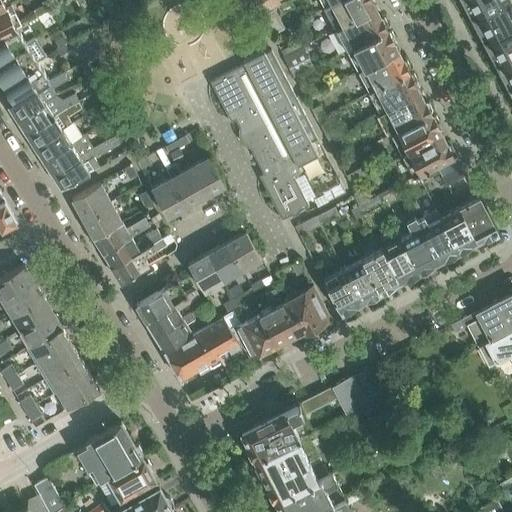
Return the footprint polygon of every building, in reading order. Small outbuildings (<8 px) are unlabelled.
[(43,4),(34,9),(37,15),(53,8),(49,0),(43,0),(42,1),(43,4)] [(279,3),(277,0),(254,0),(261,12),(279,3)] [(291,0),(285,0),(279,3),(282,8),(293,3),(291,0)] [(337,0),(324,7),(335,28),(376,7),(372,0),(337,0)] [(471,13),(469,14),(470,16),(499,0),(461,0),(466,9),(469,7),(471,13)] [(511,0),(499,0),(470,16),(478,32),(481,31),(485,38),(511,23),(511,0)] [(0,34),(16,26),(21,24),(10,1),(0,6),(0,34)] [(113,2),(106,5),(111,15),(120,10),(117,4),(113,2)] [(273,7),(261,13),(272,34),(284,28),(273,7)] [(387,28),(386,25),(387,22),(384,17),(382,16),(381,17),(376,7),(335,28),(346,49),(387,28)] [(489,46),(486,48),(495,64),(511,54),(511,23),(485,38),(489,46)] [(0,58),(26,42),(16,26),(0,34),(0,58)] [(387,28),(346,49),(357,70),(398,49),(393,39),(393,38),(394,36),(391,31),(389,30),(388,30),(387,28)] [(59,30),(52,35),(59,47),(65,43),(67,42),(59,30)] [(86,34),(72,41),(76,47),(90,39),(86,34)] [(26,42),(0,58),(0,77),(3,82),(37,61),(46,55),(34,37),(26,42)] [(90,39),(76,47),(79,53),(94,45),(90,39)] [(59,47),(56,49),(60,56),(69,50),(65,43),(59,47)] [(94,45),(79,53),(84,60),(87,58),(94,53),(94,46),(94,45)] [(301,46),(283,55),(294,76),(312,67),(301,46)] [(250,147),(263,172),(259,174),(282,218),(290,214),(292,214),(293,214),(295,214),(296,214),(297,213),(298,212),(299,211),(299,210),(300,209),(309,204),(289,166),(296,162),(297,164),(317,153),(311,141),(317,137),(271,49),(265,52),(264,50),(243,60),(244,63),(210,80),(231,120),(235,118),(239,126),(238,128),(238,129),(238,132),(238,133),(239,134),(239,136),(239,138),(240,139),(241,140),(242,142),(244,144),(246,145),(248,146),(250,147)] [(398,49),(357,70),(369,91),(409,70),(408,68),(409,67),(409,64),(407,59),(404,58),(403,59),(398,49)] [(502,70),(499,71),(507,87),(511,84),(511,54),(495,64),(496,66),(499,65),(502,70)] [(37,61),(3,82),(14,100),(14,99),(15,100),(49,79),(37,61)] [(409,70),(369,91),(380,113),(420,91),(415,81),(416,81),(416,78),(414,73),(411,72),(410,72),(409,70)] [(56,93),(53,87),(68,79),(64,72),(49,79),(15,100),(8,104),(17,119),(45,101),(56,93)] [(45,101),(17,119),(26,132),(63,109),(78,100),(79,100),(75,90),(59,99),(56,93),(45,101)] [(431,109),(432,107),(429,102),(426,101),(425,101),(420,91),(380,113),(391,134),(432,113),(430,110),(431,109)] [(63,109),(26,132),(35,146),(62,128),(71,122),(68,117),(82,107),(78,100),(63,109)] [(111,100),(101,105),(109,119),(111,118),(120,113),(111,100)] [(120,113),(111,118),(117,128),(126,123),(120,113)] [(432,113),(391,134),(402,155),(443,133),(437,123),(438,123),(439,120),(436,115),(433,114),(433,115),(432,113)] [(62,128),(35,146),(43,159),(80,136),(71,122),(62,128)] [(52,173),(94,146),(85,133),(80,136),(43,159),(52,173)] [(94,146),(52,173),(61,187),(65,184),(90,171),(99,165),(95,157),(112,147),(122,141),(117,133),(107,139),(107,138),(94,146)] [(186,133),(176,139),(179,146),(190,140),(186,133)] [(443,133),(402,155),(413,176),(419,173),(436,164),(456,153),(451,144),(448,143),(443,133)] [(176,139),(165,145),(169,152),(179,146),(176,139)] [(456,153),(436,164),(439,169),(446,183),(466,172),(456,153)] [(147,155),(137,160),(141,167),(151,162),(147,155)] [(209,155),(190,165),(206,194),(222,184),(225,183),(209,155)] [(175,162),(166,167),(171,176),(186,204),(206,194),(190,165),(180,171),(175,162)] [(132,163),(125,167),(130,178),(137,174),(132,163)] [(436,164),(419,173),(424,183),(430,180),(431,173),(439,169),(436,164)] [(171,176),(151,187),(167,215),(186,204),(171,176)] [(100,181),(72,196),(83,216),(111,200),(100,181)] [(146,190),(139,194),(145,204),(152,200),(146,190)] [(0,229),(2,229),(16,221),(5,199),(0,191),(0,229)] [(371,198),(354,191),(354,192),(354,194),(354,195),(354,196),(358,204),(363,213),(382,202),(378,194),(371,198)] [(458,206),(477,241),(486,236),(488,239),(496,235),(494,232),(497,230),(478,195),(458,206)] [(111,200),(83,216),(93,236),(121,220),(111,200)] [(358,204),(351,208),(358,221),(365,217),(363,213),(358,204)] [(334,206),(315,215),(319,223),(338,213),(334,206)] [(458,206),(439,216),(459,254),(470,249),(468,246),(477,241),(458,206)] [(415,217),(420,226),(438,261),(447,256),(449,259),(459,254),(439,216),(434,207),(415,217)] [(315,215),(301,222),(304,229),(308,230),(320,224),(319,223),(315,215)] [(431,269),(429,266),(438,261),(420,226),(415,217),(414,215),(406,220),(412,230),(400,236),(420,274),(431,269)] [(132,235),(149,224),(144,216),(127,227),(122,220),(121,220),(93,236),(103,251),(131,234),(132,235)] [(131,234),(103,251),(112,266),(161,237),(157,227),(143,235),(145,238),(137,243),(132,235),(131,234)] [(246,229),(227,241),(244,268),(262,257),(246,229)] [(162,237),(112,266),(121,281),(149,263),(149,262),(144,255),(157,247),(158,249),(167,243),(162,236),(162,237)] [(400,236),(381,246),(400,282),(409,277),(410,280),(420,274),(400,236)] [(227,241),(207,252),(224,279),(244,268),(227,241)] [(391,286),(400,282),(381,246),(362,256),(382,295),(392,289),(391,286)] [(207,252),(188,263),(205,290),(224,279),(207,252)] [(362,256),(342,267),(361,302),(370,297),(371,300),(382,295),(362,256)] [(298,260),(291,264),(296,273),(303,269),(298,260)] [(24,263),(0,277),(0,295),(1,298),(34,279),(24,263)] [(352,307),(361,302),(342,267),(322,277),(341,312),(343,311),(345,314),(354,309),(352,307)] [(261,278),(251,284),(255,291),(265,285),(261,278)] [(1,298),(11,313),(43,294),(34,279),(1,298)] [(164,287),(136,305),(145,320),(186,295),(178,281),(164,287)] [(297,333),(298,335),(329,319),(311,285),(281,301),(297,333)] [(271,306),(258,313),(275,344),(278,343),(280,344),(287,341),(287,338),(297,333),(281,301),(274,287),(264,292),(271,306)] [(491,302),(451,323),(455,330),(467,323),(477,343),(478,343),(511,324),(511,290),(498,298),(491,301),(491,302)] [(186,295),(145,320),(154,334),(183,317),(177,309),(197,298),(193,291),(186,295)] [(244,291),(234,297),(238,304),(248,298),(244,291)] [(43,294),(11,313),(20,329),(52,310),(43,294)] [(234,297),(223,303),(227,310),(238,304),(234,297)] [(20,329),(29,344),(30,344),(62,325),(52,310),(20,329)] [(192,333),(186,324),(194,318),(191,313),(183,318),(183,317),(154,334),(164,349),(192,333)] [(258,313),(235,325),(252,356),(263,350),(266,352),(272,348),(273,345),(275,344),(258,313)] [(227,370),(247,358),(238,340),(223,315),(192,333),(164,349),(181,379),(198,369),(201,371),(207,367),(207,363),(219,356),(227,370)] [(511,324),(478,343),(489,364),(511,353),(511,355),(511,324)] [(29,344),(25,346),(35,362),(71,341),(62,325),(30,344),(29,344)] [(71,341),(35,362),(44,378),(81,356),(71,341)] [(44,378),(54,393),(90,372),(81,356),(44,378)] [(381,359),(366,367),(379,394),(395,386),(381,359)] [(11,363),(0,369),(7,379),(17,373),(11,363)] [(297,402),(241,431),(248,443),(244,445),(250,456),(253,454),(255,458),(297,437),(311,430),(302,413),(343,392),(351,409),(379,394),(366,367),(311,395),(297,402)] [(99,387),(90,372),(54,393),(63,409),(99,387)] [(23,383),(17,373),(7,379),(13,389),(23,383)] [(29,394),(19,400),(25,410),(35,404),(29,394)] [(42,414),(35,404),(25,410),(31,420),(42,414)] [(121,420),(86,441),(87,443),(77,449),(96,482),(143,455),(141,453),(142,449),(139,443),(135,442),(134,440),(133,440),(121,420)] [(297,437),(255,458),(276,499),(327,472),(319,456),(309,460),(297,437)] [(64,455),(48,463),(49,465),(44,468),(48,475),(68,465),(64,455)] [(150,469),(152,465),(148,459),(144,458),(143,455),(96,482),(110,505),(156,479),(150,469)] [(327,472),(276,499),(282,511),(314,511),(345,496),(331,470),(327,472)] [(55,511),(65,507),(48,475),(34,483),(49,511),(55,511)] [(511,476),(498,484),(506,498),(511,494),(511,476)] [(159,487),(160,486),(159,485),(111,511),(166,511),(171,509),(173,509),(172,507),(173,507),(173,506),(173,505),(173,503),(173,502),(173,501),(172,499),(171,498),(170,497),(168,495),(166,494),(165,495),(164,493),(162,493),(159,487)] [(314,511),(352,511),(345,496),(314,511)] [(501,511),(494,498),(478,506),(480,511),(501,511)] [(105,501),(89,511),(105,511),(110,509),(105,501)]
